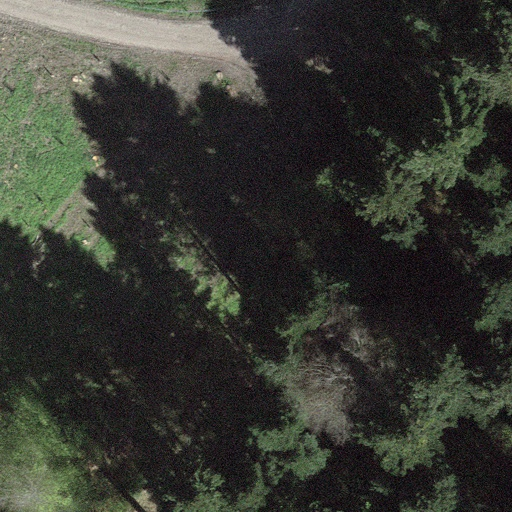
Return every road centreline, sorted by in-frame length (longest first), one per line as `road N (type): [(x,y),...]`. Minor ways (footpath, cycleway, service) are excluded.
road 1 (track): [(336,54),(49,0)]
road 2 (track): [(511,81),(336,54)]
